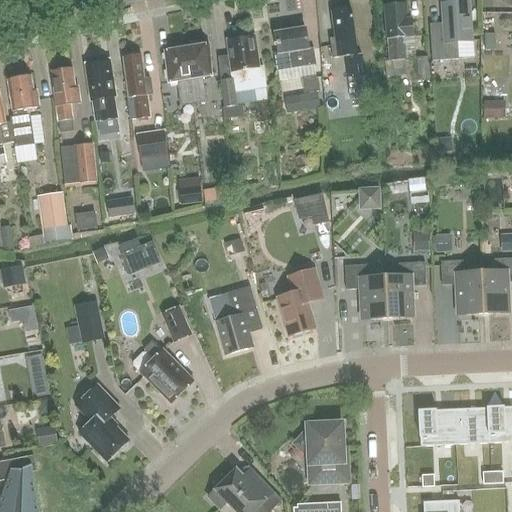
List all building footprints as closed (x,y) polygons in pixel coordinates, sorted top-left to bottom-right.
[(406,75),(405,60),(403,38),(413,38),(411,20),(406,20),(405,6),(398,6),(394,3),(390,3),(387,7),(385,7),(389,62),(391,62),(392,76),(406,75)] [(471,42),(469,3),(442,5),(444,33),(430,34),(432,62),(458,60),(457,43),(471,42)] [(334,39),(330,39),(332,59),(345,57),(348,77),(351,101),(366,99),(363,75),(360,55),(357,56),(351,11),(349,11),(345,7),(336,8),(333,13),(331,13),(334,39)] [(304,29),(275,34),(278,54),(279,55),(300,52),(303,68),(313,66),(315,66),(312,49),(308,49),(304,29)] [(484,35),(485,51),(495,51),(495,35),(484,35)] [(232,79),(221,81),(224,108),(223,108),(225,118),(243,116),(242,106),(236,107),(234,92),(265,88),(263,68),(258,69),(257,62),(259,62),(258,54),(256,54),(253,37),(250,37),(247,36),(241,36),(239,39),(228,41),(232,71),(231,71),(232,79)] [(193,103),(193,105),(205,103),(202,78),(212,76),(208,45),(187,48),(193,103)] [(180,105),(193,103),(187,48),(164,52),(168,83),(177,81),(180,105)] [(137,57),(134,54),(127,55),(125,59),(123,60),(127,97),(126,98),(128,120),(149,118),(146,96),(151,95),(149,79),(144,80),(141,56),(137,57)] [(428,80),(427,59),(417,59),(419,81),(428,80)] [(113,94),(115,93),(113,80),(110,77),(108,62),(98,64),(98,61),(89,62),(89,65),(87,65),(92,101),(97,100),(101,121),(117,119),(113,94)] [(69,105),(79,104),(77,88),(74,89),(71,70),(64,71),(61,68),(57,69),(54,73),(51,73),(59,133),(73,131),(69,105)] [(29,109),(39,108),(36,92),(33,93),(31,77),(21,79),(21,76),(9,78),(10,81),(8,81),(12,112),(18,112),(19,117),(9,118),(14,148),(34,145),(29,109)] [(503,102),(485,102),(485,118),(503,118),(503,102)] [(139,160),(167,157),(165,133),(137,136),(139,160)] [(93,145),(75,147),(79,183),(97,181),(93,145)] [(378,187),(357,188),(358,210),(379,209),(378,187)] [(200,189),(175,192),(177,208),(202,204),(200,189)] [(67,227),(62,195),(37,199),(42,231),(51,229),(53,241),(71,239),(69,227),(67,227)] [(323,196),(295,202),(299,220),(311,217),(313,225),(329,222),(323,196)] [(428,235),(413,235),(414,252),(428,252),(428,235)] [(437,236),(437,252),(454,252),(453,235),(437,236)] [(240,240),(225,244),(228,257),(244,253),(240,240)] [(131,271),(159,262),(153,242),(125,251),(131,271)] [(104,249),(92,253),(97,265),(109,260),(104,249)] [(509,315),(508,313),(507,284),(511,283),(511,259),(494,260),(494,272),(481,273),(483,316),(509,315)] [(483,316),(481,273),(468,274),(467,262),(441,263),(442,287),(456,286),(458,317),(483,316)] [(413,319),(412,313),(411,288),(426,288),(425,264),(398,265),(399,277),(385,277),(387,320),(413,319)] [(387,320),(385,277),(372,278),(372,266),(345,267),(346,291),(360,291),(362,321),(387,320)] [(21,269),(3,272),(5,283),(7,289),(24,285),(23,280),(21,269)] [(277,299),(281,313),(288,338),(315,330),(308,304),(323,300),(315,271),(288,279),(293,295),(277,299)] [(226,295),(231,313),(232,318),(215,323),(225,357),(253,349),(249,335),(262,331),(250,288),(226,295)] [(97,302),(75,307),(76,315),(83,344),(105,339),(99,310),(97,302)] [(192,335),(180,307),(162,315),(174,342),(192,335)] [(133,362),(133,367),(140,374),(171,405),(194,382),(163,351),(162,352),(152,342),(144,351),(146,353),(142,353),(133,362)] [(23,355),(27,371),(46,368),(43,351),(23,355)] [(79,434),(107,463),(118,452),(123,452),(127,448),(127,443),(129,442),(109,421),(120,410),(97,386),(75,407),(91,423),(79,434)] [(511,407),(489,409),(490,444),(511,443),(511,407)] [(489,409),(455,411),(456,446),(490,444),(489,409)] [(455,411),(420,412),(422,448),(456,446),(455,411)] [(344,476),(341,425),(308,427),(308,432),(296,445),(309,457),(310,477),(344,476)] [(58,428),(39,432),(42,449),(61,445),(58,428)] [(36,511),(37,501),(33,474),(36,472),(33,457),(0,463),(0,483),(6,482),(5,490),(0,502),(0,511),(36,511)] [(208,498),(220,510),(227,503),(236,511),(253,511),(257,509),(260,511),(271,511),(282,502),(261,480),(252,489),(236,472),(208,498)] [(502,473),(492,474),(492,486),(502,485),(502,473)] [(492,474),(482,474),(482,486),(492,486),(492,474)] [(432,476),(421,477),(421,489),(433,488),(432,476)] [(340,511),(340,503),(298,505),(297,505),(297,511),(340,511)] [(458,511),(458,503),(421,504),(421,511),(458,511)]
